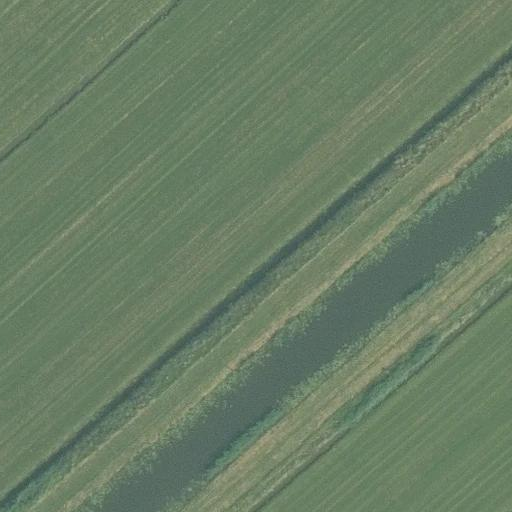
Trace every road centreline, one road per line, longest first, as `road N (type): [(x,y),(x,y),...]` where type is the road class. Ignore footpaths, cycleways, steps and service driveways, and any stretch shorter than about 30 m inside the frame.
road 1 (track): [(59,511),(511,110)]
road 2 (track): [(511,235),(193,511)]
